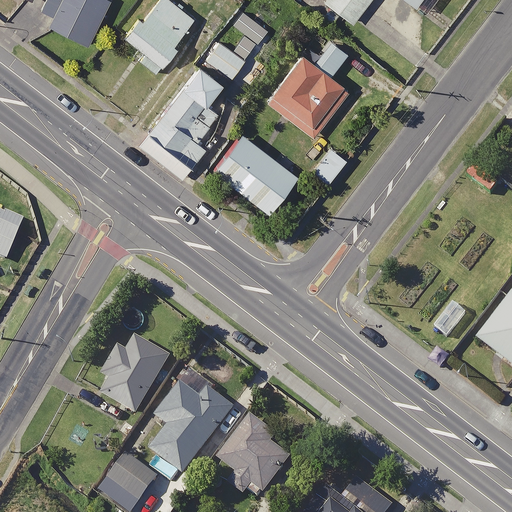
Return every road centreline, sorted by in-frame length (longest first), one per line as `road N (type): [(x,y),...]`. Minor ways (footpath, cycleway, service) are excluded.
road 1 (residential): [(293,311),(511,33)]
road 2 (primary): [(293,311),(511,486)]
road 3 (tertiary): [(0,411),(130,192)]
road 4 (primary): [(130,192),(293,311)]
road 5 (primary): [(0,92),(130,192)]
